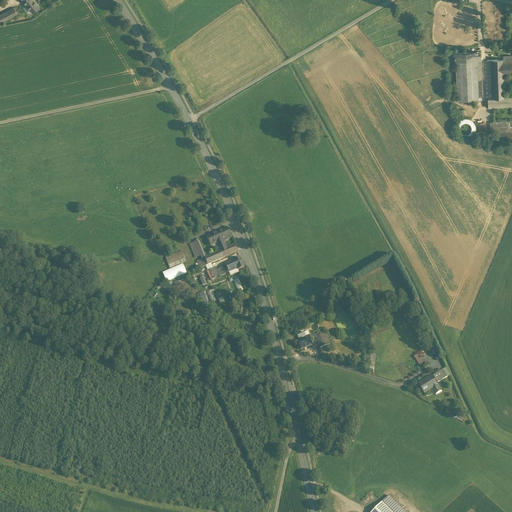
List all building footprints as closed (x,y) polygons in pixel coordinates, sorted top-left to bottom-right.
[(40,7),(33,0),(29,0),(26,3),(28,6),(33,12),(40,7)] [(33,12),(28,6),(23,10),(28,16),(33,12)] [(14,8),(0,15),(0,22),(17,14),(17,13),(16,11),(14,8)] [(456,53),(456,61),(481,59),(481,52),(456,53)] [(481,59),(456,61),(458,100),(472,100),(478,100),(479,100),(479,97),(478,79),(481,79),(482,79),(481,59)] [(504,61),(503,59),(487,60),(489,99),(505,98),(505,97),(504,73),(504,61)] [(511,96),(505,97),(505,98),(489,99),(488,99),(488,106),(488,107),(511,105),(511,96)] [(511,120),(490,122),(491,132),(511,130),(511,120)] [(227,228),(216,233),(220,243),(225,241),(231,238),(227,228)] [(220,243),(216,233),(207,237),(210,245),(215,243),(216,245),(220,243)] [(199,257),(200,260),(204,258),(206,258),(198,241),(193,243),(199,257)] [(220,243),(216,245),(219,252),(228,248),(225,241),(220,243)] [(199,257),(193,243),(189,245),(195,259),(199,257)] [(234,245),(228,248),(219,252),(222,259),(237,252),(234,245)] [(182,252),(165,258),(169,269),(186,262),(182,252)] [(222,259),(219,252),(206,258),(204,258),(207,266),(210,265),(222,259)] [(240,258),(234,260),(237,269),(238,270),(244,268),(240,258)] [(237,269),(234,260),(225,264),(229,272),(237,269)] [(182,265),(163,273),(166,282),(186,274),(182,265)] [(212,270),(209,271),(213,279),(219,277),(215,268),(212,270)] [(207,292),(211,303),(216,301),(213,290),(207,292)] [(204,292),(198,293),(201,305),(207,303),(204,292)] [(305,333),(297,336),(299,341),(298,342),(301,350),(313,345),(310,338),(309,337),(307,338),(305,333)] [(327,333),(315,338),(319,348),(331,344),(327,333)] [(372,355),(368,355),(367,368),(373,369),(375,355),(372,355)] [(420,358),(416,360),(421,370),(426,367),(420,358)] [(443,370),(435,375),(439,382),(447,377),(443,370)] [(433,377),(420,384),(425,392),(433,388),(436,395),(442,391),(433,377)] [(405,511),(389,496),(382,503),(390,511),(405,511)] [(390,511),(382,503),(373,511),(390,511)]
